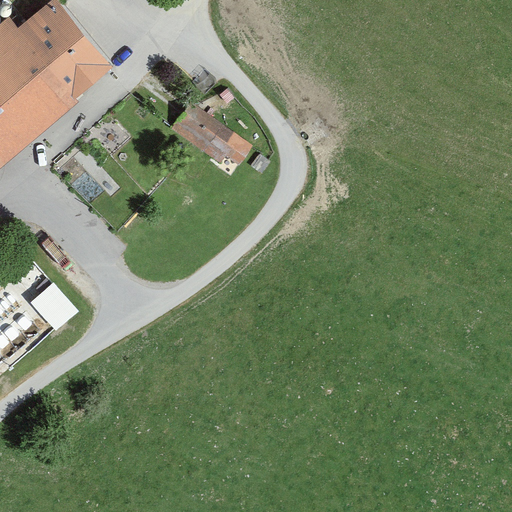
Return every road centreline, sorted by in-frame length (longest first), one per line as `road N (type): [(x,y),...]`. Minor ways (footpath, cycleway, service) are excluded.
road 1 (track): [(202,0),(197,21),(217,58),(291,140),(291,185),(237,250),(0,410)]
road 2 (track): [(197,21),(0,185)]
